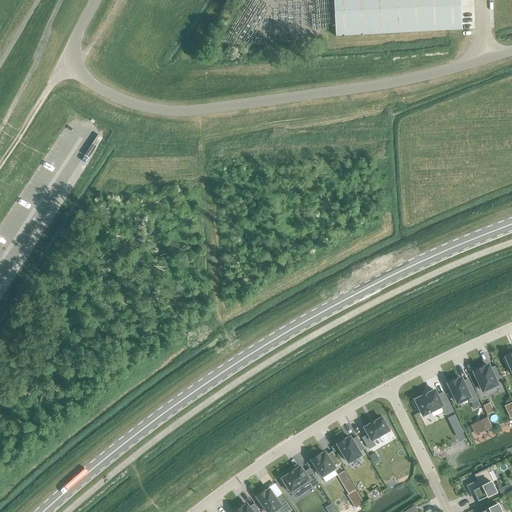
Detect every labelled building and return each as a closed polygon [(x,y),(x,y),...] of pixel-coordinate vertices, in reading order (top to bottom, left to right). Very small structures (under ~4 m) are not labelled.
[(333,0),(335,36),(461,29),(459,0),(333,0)] [(496,384),(494,380),(500,378),(495,366),(489,369),(488,365),(483,368),(482,367),(473,371),(482,391),(496,384)] [(448,383),(457,403),(468,397),(471,402),(477,399),(468,379),(462,382),(460,378),(456,380),(455,379),(448,383)] [(437,395),(434,390),(414,400),(415,401),(413,402),(416,409),(418,408),(422,416),(441,406),(445,415),(452,411),(443,392),(437,395)] [(477,400),(471,403),(474,408),(479,405),(477,400)] [(489,403),(483,405),(488,414),(493,411),(489,403)] [(454,414),(447,418),(456,436),(463,432),(454,414)] [(487,417),(470,425),(475,435),(491,427),(487,417)] [(375,445),(372,440),(388,430),(386,425),(387,424),(384,418),(382,419),(381,418),(364,427),(368,435),(362,438),(368,449),(375,445)] [(349,437),(344,440),(344,439),(336,444),(340,451),(338,452),(342,458),(344,457),(347,463),(348,462),(360,455),(357,451),(363,448),(356,437),(351,441),(349,437)] [(334,468),(340,464),(332,452),(326,455),(324,452),(320,455),(319,454),(311,460),(321,476),(335,468),(334,468)] [(375,453),(370,456),(373,462),(379,459),(375,453)] [(309,469),(304,473),(300,467),(281,479),(282,480),(281,481),(285,487),(286,486),(290,492),(308,480),(312,487),(318,483),(309,469)] [(493,482),(487,468),(474,475),(477,480),(466,485),(471,497),(475,495),(477,501),(496,492),(491,483),(493,482)] [(511,488),(510,484),(498,489),(501,495),(511,489),(511,488)] [(266,511),(272,511),(280,507),(283,511),(286,511),(290,509),(280,495),(275,498),(269,489),(264,492),(264,491),(256,496),(266,511)] [(360,497),(352,502),(355,508),(363,503),(360,497)]
